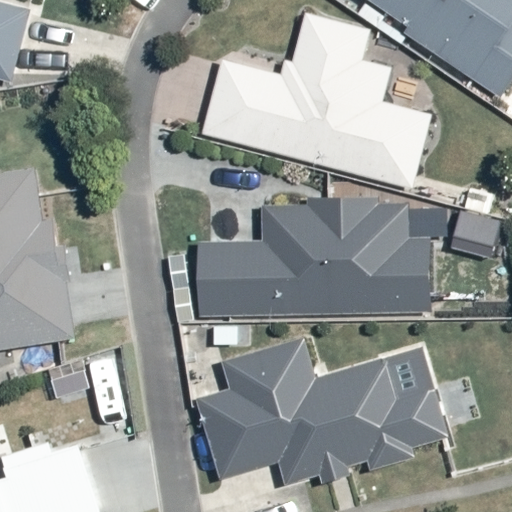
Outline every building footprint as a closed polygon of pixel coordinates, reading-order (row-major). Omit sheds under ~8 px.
[(0,0),(0,72),(9,75),(27,2),(17,0),(0,0)] [(511,0),(375,0),(499,87),(511,70),(511,0)] [(287,68),(220,54),(201,126),(411,182),(433,106),(384,94),(391,62),(361,53),(369,26),(307,7),(287,68)] [(32,171),(0,175),(0,338),(74,329),(52,214),(41,214),(32,171)] [(433,305),(427,228),(409,228),(407,199),(261,199),(262,233),(196,234),(199,307),(433,305)] [(314,367),(304,331),(224,352),(231,380),(196,390),(219,472),(279,455),(285,477),(448,429),(421,340),(314,367)] [(92,390),(87,362),(52,369),(58,397),(92,390)] [(0,511),(108,511),(117,509),(81,424),(0,448),(0,511)]
